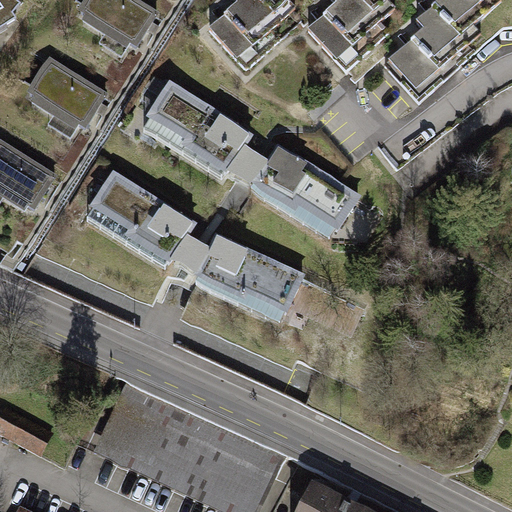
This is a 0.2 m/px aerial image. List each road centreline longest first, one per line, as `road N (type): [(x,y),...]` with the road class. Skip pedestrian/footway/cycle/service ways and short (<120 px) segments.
road 1 (tertiary): [(459,511),(0,295)]
road 2 (residential): [(511,65),(424,118),(389,125),(353,115)]
